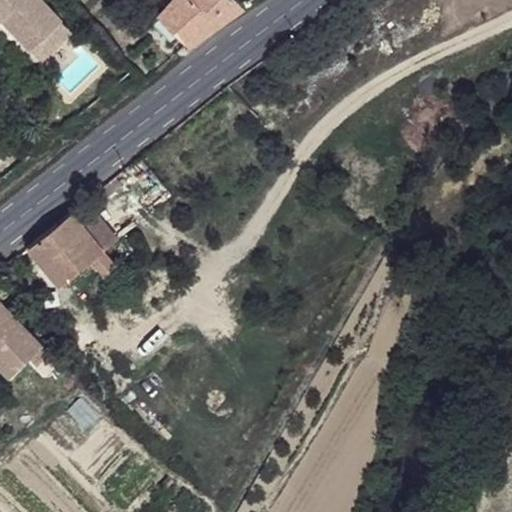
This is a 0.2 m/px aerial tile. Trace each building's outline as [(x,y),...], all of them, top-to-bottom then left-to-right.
[(0,0),(0,20),(26,50),(57,21),(38,0),(0,0)] [(242,5),(236,0),(165,0),(154,12),(188,46),(242,5)] [(57,21),(26,50),(35,60),(67,33),(57,21)] [(71,217),(28,255),(59,292),(101,258),(71,217)] [(0,311),(0,370),(8,378),(23,365),(37,348),(0,311)] [(37,348),(23,365),(43,384),(58,368),(37,348)]
